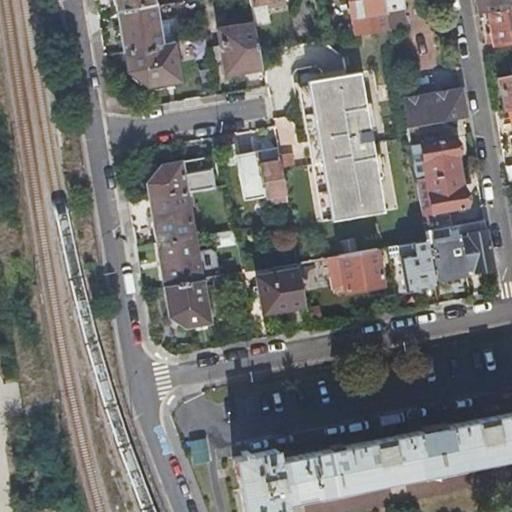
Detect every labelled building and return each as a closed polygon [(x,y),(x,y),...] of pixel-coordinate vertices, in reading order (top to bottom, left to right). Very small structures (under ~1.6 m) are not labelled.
[(153,0),(115,0),(117,9),(154,3),(153,0)] [(249,0),(254,22),(254,25),(270,22),(267,8),(285,5),(284,0),(249,0)] [(354,32),(388,27),(388,26),(383,0),(348,0),(351,16),(352,16),(354,32)] [(383,0),(388,26),(405,23),(401,0),(383,0)] [(475,0),(478,10),(487,8),(511,4),(511,2),(511,0),(475,0)] [(117,9),(124,51),(162,44),(156,3),(154,3),(117,9)] [(511,4),(487,8),(493,40),(511,36),(511,4)] [(227,72),(262,66),(258,48),(254,25),(254,22),(219,28),(227,72)] [(162,44),(124,51),(127,69),(148,86),(181,80),(175,42),(162,44)] [(307,80),(332,219),(384,210),(359,70),(307,80)] [(508,108),(511,106),(511,72),(497,76),(504,109),(508,108)] [(405,126),(432,122),(465,116),(460,87),(400,97),(405,126)] [(424,176),(457,170),(454,153),(455,153),(452,135),(424,140),(423,136),(434,134),(432,122),(405,126),(408,144),(418,143),(424,176)] [(276,197),(284,196),(284,195),(276,146),(237,153),(244,197),(269,193),(271,195),(274,197),(276,197)] [(148,196),(186,190),(187,190),(181,159),(163,162),(159,166),(154,161),(145,170),(150,175),(146,180),(148,196)] [(423,229),(449,225),(446,210),(437,211),(436,208),(464,203),(461,187),(459,187),(457,170),(424,176),(414,177),(415,182),(417,194),(421,215),(423,229)] [(148,196),(156,240),(193,234),(186,190),(148,196)] [(472,269),(491,266),(483,219),(456,224),(449,225),(423,229),(425,238),(425,240),(430,239),(436,275),(456,272),(455,267),(471,264),(472,269)] [(156,240),(163,284),(201,278),(193,234),(156,240)] [(403,290),(433,284),(425,240),(425,238),(397,243),(394,244),(403,290)] [(380,283),(374,247),(337,254),(339,270),(329,272),(326,275),(328,287),(333,289),(343,288),(343,290),(380,283)] [(295,261),(296,268),(299,283),(315,280),(311,258),(295,261)] [(261,309),(302,302),(299,283),(296,268),(255,275),(261,309)] [(201,278),(163,284),(168,311),(186,324),(210,320),(203,277),(201,278)] [(198,332),(200,343),(211,341),(210,330),(198,332)] [(286,511),(285,499),(511,454),(511,410),(277,457),(274,446),(246,452),(245,446),(238,447),(239,453),(231,455),(242,511),(286,511)]
